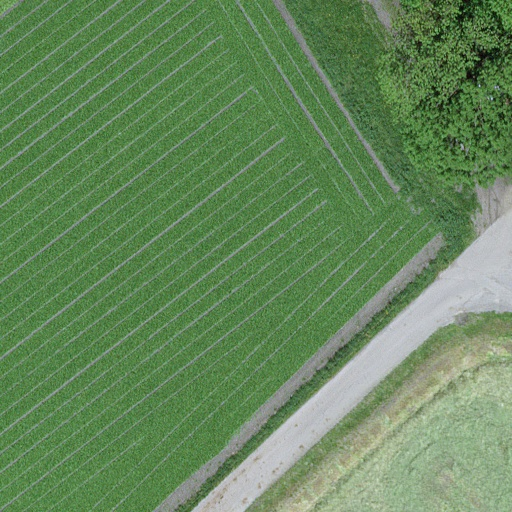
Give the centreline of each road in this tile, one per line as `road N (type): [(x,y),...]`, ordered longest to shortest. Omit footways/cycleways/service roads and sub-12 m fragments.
road 1 (unclassified): [(217,511),(511,236)]
road 2 (track): [(386,0),(511,204)]
